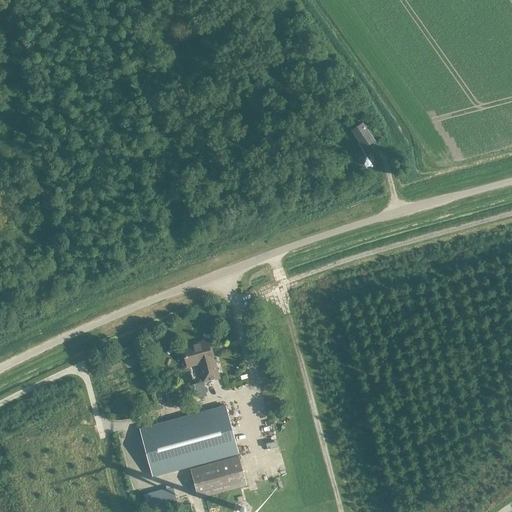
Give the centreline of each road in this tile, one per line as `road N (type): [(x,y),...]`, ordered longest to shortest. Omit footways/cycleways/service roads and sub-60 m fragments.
road 1 (unclassified): [(0,372),(228,272),(511,181)]
road 2 (track): [(236,302),(369,253),(511,215)]
road 3 (track): [(174,268),(145,0)]
road 4 (track): [(272,256),(343,511)]
